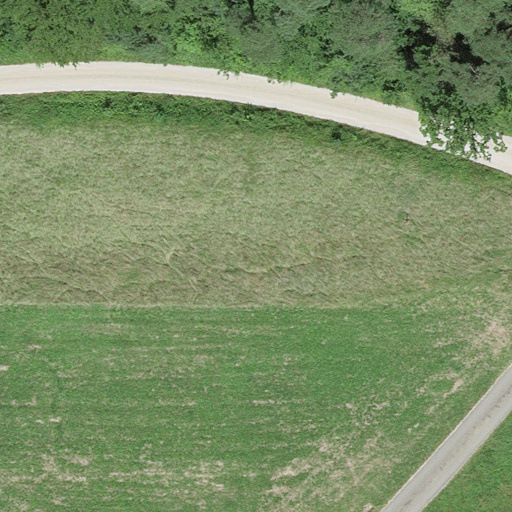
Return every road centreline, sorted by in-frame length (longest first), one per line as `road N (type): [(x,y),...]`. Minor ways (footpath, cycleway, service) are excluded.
road 1 (track): [(511,166),(301,103),(176,87),(0,87)]
road 2 (track): [(511,378),(389,511)]
